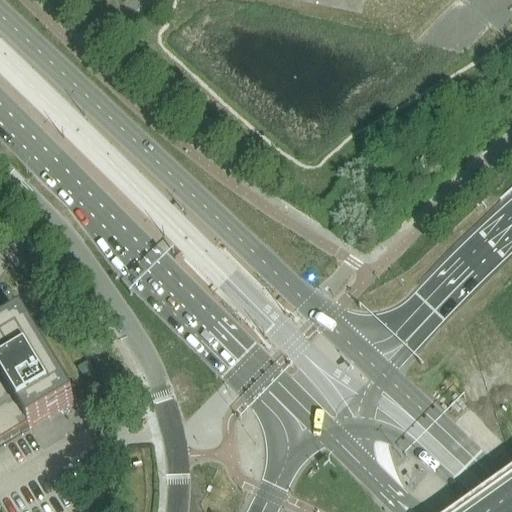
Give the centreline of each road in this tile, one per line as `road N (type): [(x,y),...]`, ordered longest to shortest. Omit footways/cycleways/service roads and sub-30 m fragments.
road 1 (secondary): [(374,366),(0,17)]
road 2 (secondary): [(0,105),(317,422)]
road 3 (unclassified): [(176,511),(176,457),(162,397),(129,331),(0,174)]
road 4 (trunk): [(511,225),(374,366)]
road 5 (trunk): [(511,498),(374,366)]
